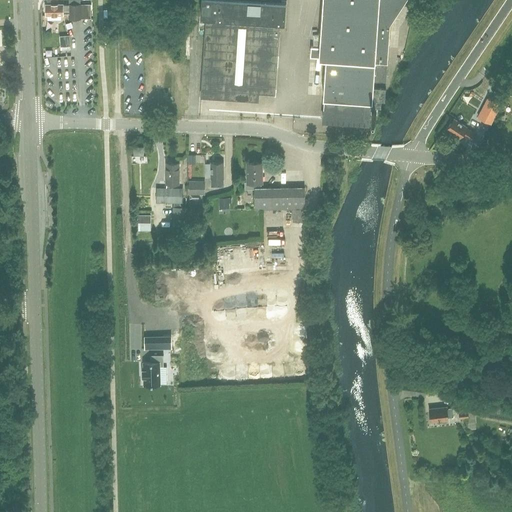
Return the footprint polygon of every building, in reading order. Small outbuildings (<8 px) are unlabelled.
[(63,13),(70,13),(70,18),(81,18),(80,0),(69,0),(69,4),(63,4),(63,3),(58,3),(58,0),(46,0),(47,3),(46,3),(46,14),(63,14),(63,13)] [(201,0),(200,16),(206,17),(201,97),(234,99),(234,91),(274,93),(279,21),(285,22),(287,1),(280,0),(201,0)] [(323,0),(321,33),(312,34),(313,46),(311,46),(310,56),(319,57),(319,58),(327,58),(326,78),(323,120),(368,123),(369,109),(371,109),(370,115),(376,115),(377,109),(374,109),(374,105),(381,106),(381,99),(385,99),(387,63),(388,44),(390,23),(399,9),(403,4),(404,3),(403,3),(405,0),(323,0)] [(59,36),(61,49),(70,49),(69,35),(59,36)] [(490,123),(500,103),(488,97),(478,117),(490,123)] [(461,138),(463,135),(471,140),(475,133),(467,128),(468,127),(454,118),(447,129),(461,138)] [(262,161),(247,162),(247,181),(245,181),(245,189),(255,189),(255,209),(290,209),(290,212),(292,212),(293,222),(304,221),(303,209),(305,209),(305,188),(262,188),(261,182),(263,182),(262,161)] [(178,163),(166,162),(165,179),(166,179),(166,184),(166,187),(156,187),(156,202),(174,202),(174,206),(173,206),(172,225),(178,225),(178,231),(186,231),(186,225),(187,225),(188,207),(181,207),(180,202),(183,202),(183,187),(172,187),(172,184),(178,184),(178,163)] [(223,162),(210,162),(211,186),(223,186),(223,178),(223,162)] [(189,180),(189,199),(199,199),(199,194),(205,194),(205,180),(189,180)] [(219,198),(219,205),(230,205),(229,197),(219,198)] [(212,206),(189,206),(190,222),(212,221),(212,206)] [(152,214),(138,214),(138,222),(152,222),(152,214)] [(202,236),(200,224),(194,225),(194,228),(188,229),(190,238),(195,237),(196,238),(202,236)] [(217,275),(217,266),(198,266),(197,275),(217,275)] [(244,304),(255,304),(254,293),(243,294),(244,304)] [(265,303),(264,294),(255,294),(255,303),(265,303)] [(170,334),(162,334),(162,347),(171,346),(170,334)] [(163,365),(163,353),(150,353),(150,360),(143,360),(143,369),(142,369),(142,371),(144,371),(143,374),(142,376),(144,376),(144,384),(145,384),(145,386),(152,386),(152,384),(160,384),(159,365),(163,365)] [(464,395),(462,403),(482,407),(480,418),(511,423),(511,403),(466,395),(464,395)] [(453,408),(447,409),(447,407),(429,409),(431,422),(448,420),(448,417),(454,417),(453,408)] [(487,437),(486,445),(497,445),(498,438),(495,438),(495,437),(487,437)]
